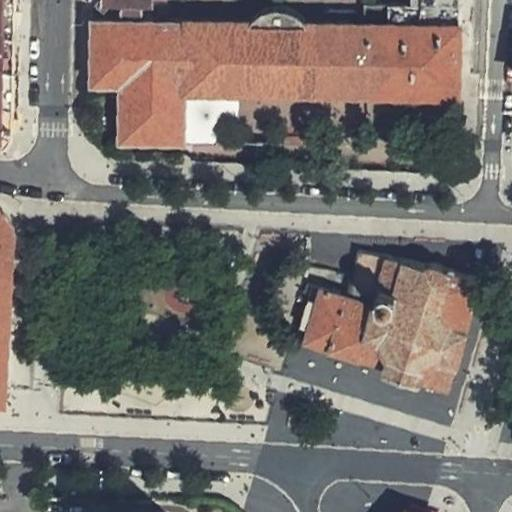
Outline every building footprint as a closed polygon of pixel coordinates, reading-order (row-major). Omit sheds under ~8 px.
[(0,0),(0,134),(15,121),(17,0),(0,0)] [(122,4),(122,18),(92,16),(90,84),(121,85),(120,140),(184,142),(186,88),(239,89),(458,93),(460,0),(95,0),(94,2),(104,11),(111,3),(122,4)] [(239,89),(186,88),(184,142),(238,143),(239,89)] [(0,396),(3,397),(14,224),(0,206),(0,396)] [(312,319),(305,341),(385,366),(384,370),(400,376),(418,382),(420,378),(433,383),(449,388),(482,277),(448,268),(443,265),(436,263),(426,263),(359,249),(352,273),(346,293),(307,282),(298,313),(312,319)] [(181,511),(182,506),(112,503),(111,511),(181,511)]
